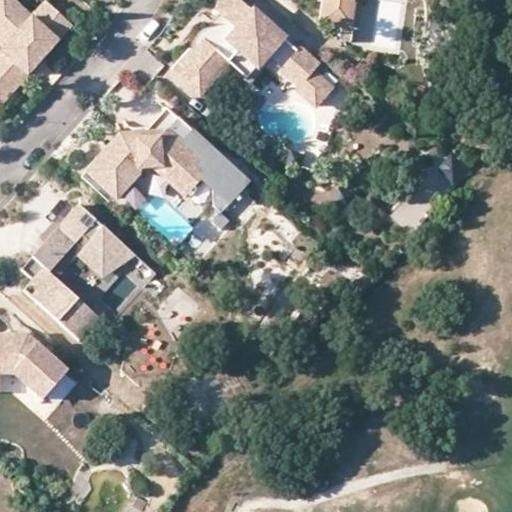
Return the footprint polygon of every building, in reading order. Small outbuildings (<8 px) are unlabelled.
[(9,0),(0,0),(0,42),(7,49),(0,56),(0,84),(2,86),(0,88),(0,109),(34,72),(30,68),(39,58),(43,62),(74,28),(46,3),(31,20),(9,0)] [(300,53),(237,0),(231,0),(219,15),(220,16),(204,35),(210,39),(190,62),(199,71),(188,84),(203,97),(231,64),(250,79),(269,57),(285,71),(300,53)] [(329,0),(325,24),(354,28),(358,0),(329,0)] [(355,35),(341,33),(338,44),(353,47),(355,35)] [(302,50),(300,53),(285,71),(304,87),(317,73),(322,67),(302,50)] [(34,72),(43,62),(39,58),(30,68),(34,72)] [(199,71),(190,62),(178,75),(188,84),(199,71)] [(304,87),(302,91),(321,107),(336,89),(317,73),(304,87)] [(121,135),(87,172),(117,200),(141,174),(141,169),(163,168),(181,184),(195,168),(205,177),(202,181),(231,207),(251,184),(167,108),(148,129),(137,130),(137,134),(138,140),(127,141),(121,135)] [(141,169),(141,174),(159,172),(187,197),(202,181),(205,177),(195,168),(181,184),(163,168),(141,169)] [(78,203),(21,268),(32,279),(23,289),(81,338),(101,315),(52,271),(84,235),(90,240),(84,248),(105,265),(125,243),(78,203)] [(105,265),(84,248),(78,254),(104,277),(137,254),(125,243),(105,265)] [(30,338),(0,338),(0,372),(0,377),(17,377),(46,403),(72,375),(40,347),(36,351),(30,345),(30,338)] [(40,347),(30,338),(30,345),(36,351),(40,347)]
